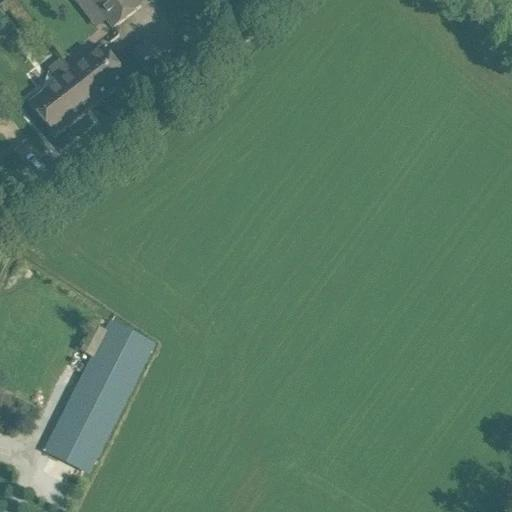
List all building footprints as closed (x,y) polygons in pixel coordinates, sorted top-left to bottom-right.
[(34,23),(16,0),(7,0),(0,6),(6,13),(9,11),(24,30),(34,23)] [(89,0),(113,29),(143,6),(137,0),(89,0)] [(103,48),(72,72),(96,104),(128,79),(103,48)] [(96,104),(72,72),(62,60),(49,70),(58,83),(30,105),(55,136),(96,104)] [(46,452),(89,474),(154,346),(110,324),(107,332),(94,325),(81,351),(93,358),(46,452)]
